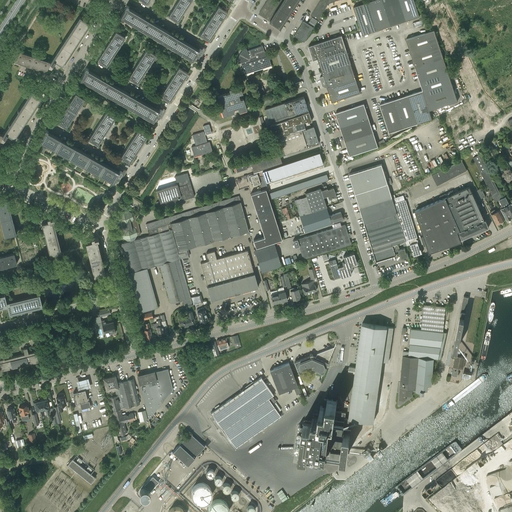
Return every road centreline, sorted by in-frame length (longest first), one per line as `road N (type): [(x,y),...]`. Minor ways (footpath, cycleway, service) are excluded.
road 1 (unclassified): [(402,298),(388,432),(437,391),(462,276)]
road 2 (residential): [(377,288),(304,68),(286,37)]
road 3 (tertiary): [(136,355),(374,290)]
road 4 (unknown): [(307,467),(246,455),(328,379),(342,356),(345,321)]
road 5 (tertiary): [(102,511),(211,380),(263,353)]
road 6 (tertiary): [(263,353),(402,298)]
road 7 (unclassified): [(118,197),(159,215),(232,193),(229,168)]
road 8 (tertiary): [(377,288),(511,231)]
road 9 (tertiary): [(0,390),(136,355)]
road 10 (unclassified): [(419,502),(414,495),(511,417)]
road 11 (unclassified): [(263,353),(374,290)]
road 12 (residential): [(0,327),(121,297)]
